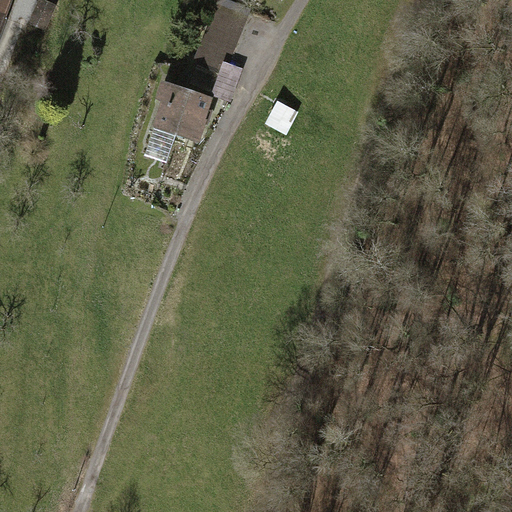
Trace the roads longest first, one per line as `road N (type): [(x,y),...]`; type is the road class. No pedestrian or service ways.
road 1 (track): [(81,511),(194,204),(236,111),(303,0)]
road 2 (track): [(424,0),(309,469),(306,511)]
